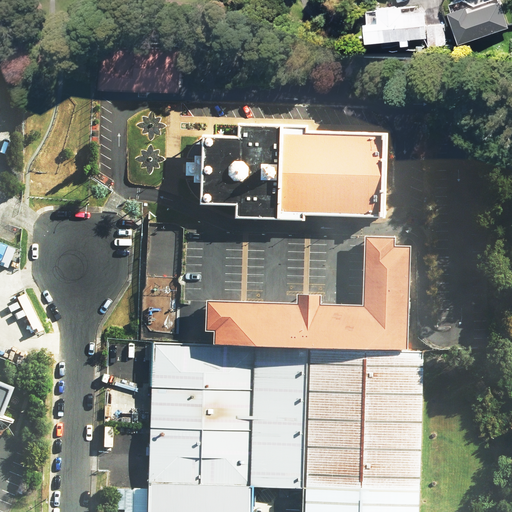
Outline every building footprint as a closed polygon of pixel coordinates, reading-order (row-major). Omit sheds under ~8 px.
[(511,24),(511,22),(505,0),(495,0),(474,6),(472,2),(455,7),(464,40),(511,24)] [(384,6),(371,7),(372,38),(405,36),(406,43),(413,43),(413,36),(431,35),(431,44),(448,43),(447,22),(430,23),(430,7),(408,8),(407,2),(383,3),(384,6)] [(199,123),(198,195),(232,196),(231,209),(304,211),(304,204),(338,205),(377,206),(379,126),(302,124),(302,116),(236,114),(236,124),(199,123)] [(213,293),(213,338),(402,340),(403,237),(356,237),(355,295),(213,293)] [(256,511),(256,485),(258,355),(154,354),(153,511),(158,511),(256,511)] [(416,511),(419,358),(258,355),(256,485),(308,486),(307,511),(416,511)] [(0,385),(0,428),(15,391),(0,385)]
